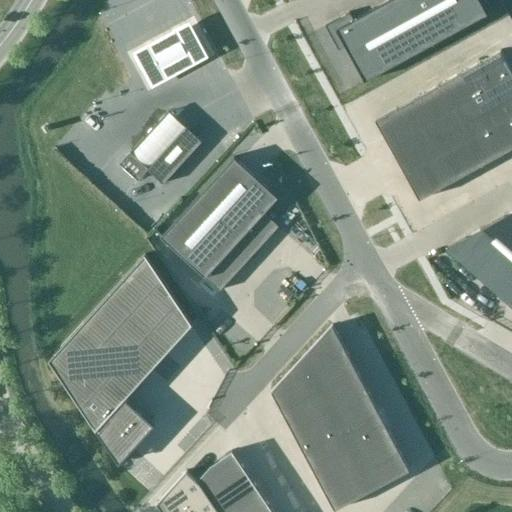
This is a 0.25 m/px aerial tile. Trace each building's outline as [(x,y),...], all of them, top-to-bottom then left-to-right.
[(350,12),(326,25),(339,50),(346,46),(364,82),(487,14),(479,0),(388,0),(354,19),(350,12)] [(193,18),(135,51),(156,88),(214,55),(193,18)] [(511,69),(501,49),(375,119),(420,200),(511,148),(511,69)] [(168,111),(131,151),(149,168),(186,127),(168,111)] [(149,168),(131,151),(120,163),(139,180),(145,173),(161,187),(202,141),(186,127),(149,168)] [(234,156),(161,236),(205,277),(276,199),(267,190),(262,184),(263,183),(234,156)] [(511,211),(446,248),(511,306),(511,211)] [(146,254),(46,363),(116,470),(147,436),(124,402),(193,326),(146,254)] [(333,324),(271,391),(335,510),(410,470),(333,324)] [(261,511),(209,453),(141,511),(261,511)]
